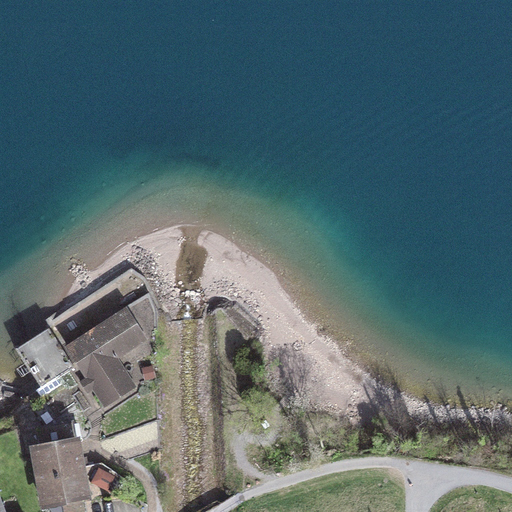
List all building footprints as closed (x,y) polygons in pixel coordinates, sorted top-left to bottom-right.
[(136,335),(136,326),(127,311),(67,349),(105,407),(134,388),(116,360),(125,354),(127,351),(126,343),(136,335)] [(125,354),(145,341),(136,326),(136,335),(126,343),(127,351),(125,354)] [(42,390),(74,369),(48,329),(16,350),(41,388),(42,390)] [(91,495),(84,485),(73,423),(44,428),(48,448),(38,450),(34,451),(45,507),(71,502),(81,501),(87,500),(91,495)] [(38,450),(48,448),(44,428),(35,430),(38,450)] [(72,511),(83,511),(81,501),(71,502),(72,511)]
